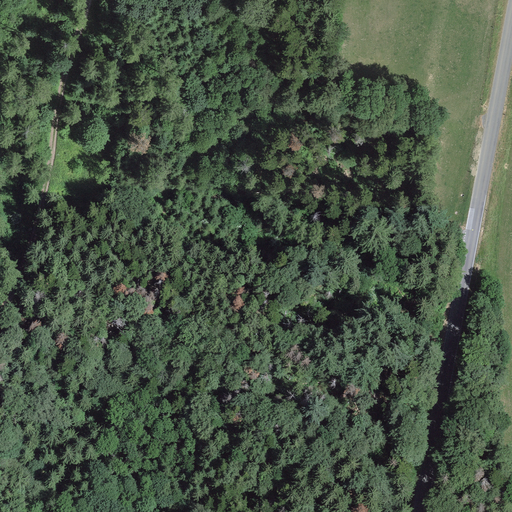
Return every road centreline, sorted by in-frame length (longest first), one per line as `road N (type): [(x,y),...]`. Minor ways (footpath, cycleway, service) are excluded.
road 1 (tertiary): [(511,32),(422,511)]
road 2 (track): [(87,0),(61,96),(42,221),(15,311),(0,325)]
